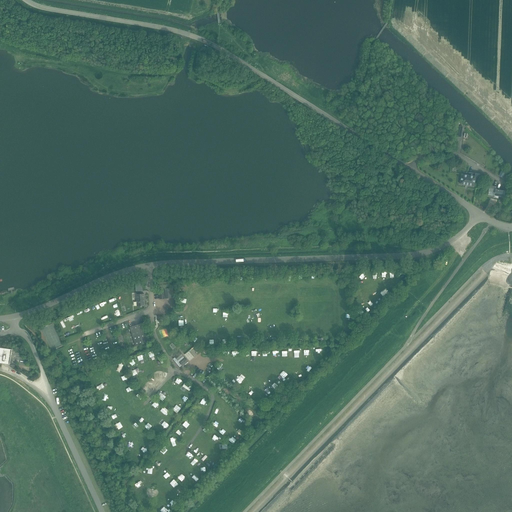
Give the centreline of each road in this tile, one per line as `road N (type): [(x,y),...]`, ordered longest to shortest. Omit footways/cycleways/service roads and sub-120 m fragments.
road 1 (unclassified): [(482,216),(209,43),(25,0)]
road 2 (unclassified): [(0,318),(147,263),(421,254),(482,216)]
